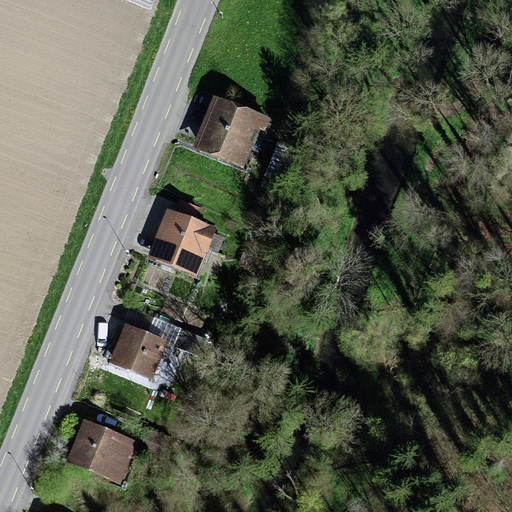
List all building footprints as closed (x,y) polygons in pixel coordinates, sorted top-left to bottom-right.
[(215,99),(193,152),(249,172),(268,121),(215,99)] [(203,211),(181,201),(175,215),(167,213),(144,264),(199,281),(221,231),(198,223),(203,211)] [(171,345),(126,327),(110,367),(154,386),(171,345)] [(184,335),(178,350),(201,359),(207,345),(184,335)] [(141,443),(84,423),(68,464),(125,485),(141,443)] [(184,445),(146,429),(141,443),(137,452),(174,466),(184,445)]
